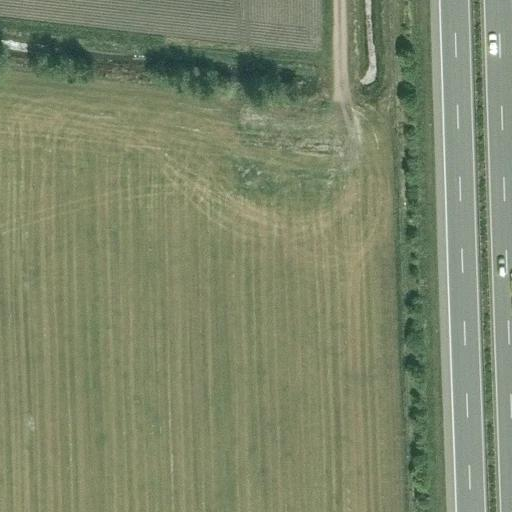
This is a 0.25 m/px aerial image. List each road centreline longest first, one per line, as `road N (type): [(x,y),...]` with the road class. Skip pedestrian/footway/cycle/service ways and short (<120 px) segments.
road 1 (motorway): [(455,0),(471,511)]
road 2 (motorway): [(511,346),(501,0)]
